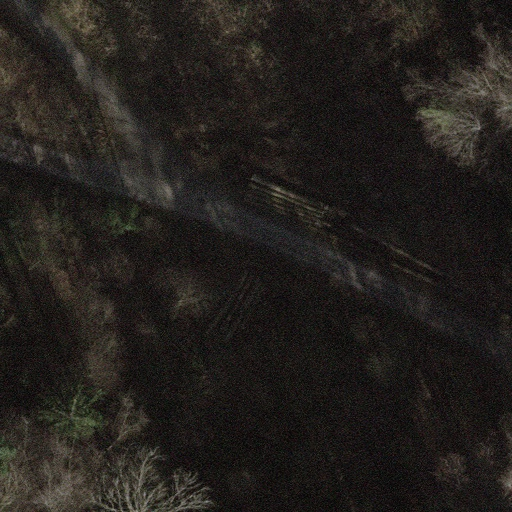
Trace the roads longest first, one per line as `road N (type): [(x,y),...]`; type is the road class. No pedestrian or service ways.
road 1 (track): [(511,343),(193,204)]
road 2 (track): [(17,0),(193,204)]
road 3 (track): [(193,204),(0,135)]
